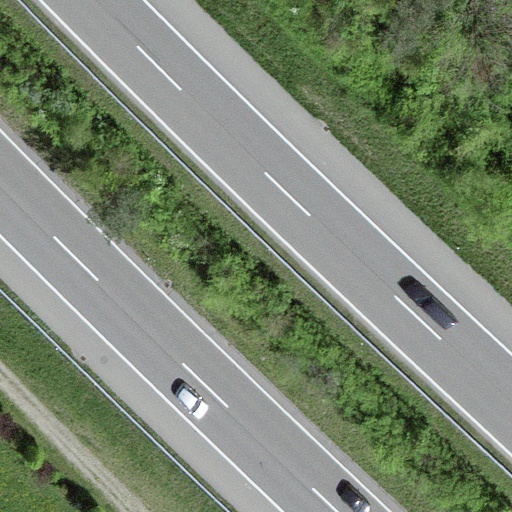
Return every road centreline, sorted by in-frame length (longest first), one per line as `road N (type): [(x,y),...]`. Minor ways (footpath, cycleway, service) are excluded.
road 1 (motorway): [(511,405),(91,0)]
road 2 (motorway): [(0,182),(338,511)]
road 3 (track): [(0,375),(137,511)]
